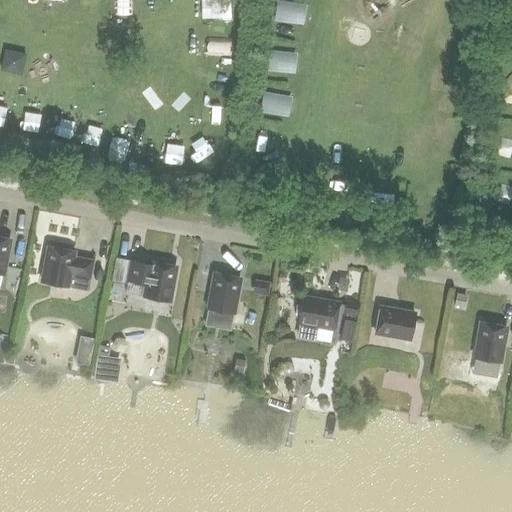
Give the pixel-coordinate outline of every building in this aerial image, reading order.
[(278,0),(274,0),(273,21),(303,22),(304,1),(278,0)] [(0,69),(20,74),(24,52),(2,48),(0,55),(0,69)] [(295,71),(296,50),(266,49),(265,71),(295,71)] [(260,89),(257,110),(287,115),(291,93),(260,89)] [(0,274),(2,275),(9,239),(0,237),(0,274)] [(66,287),(69,274),(89,277),(92,262),(72,258),(73,251),(49,247),(42,282),(66,287)] [(168,301),(175,266),(128,258),(124,280),(146,284),(144,297),(168,301)] [(233,313),(239,278),(214,273),(208,309),(233,313)] [(270,282),(254,279),(252,293),(268,296),(270,282)] [(299,322),(300,323),(298,337),(314,339),(316,326),(334,329),(338,304),(303,298),(299,322)] [(359,303),(345,300),(343,315),(356,317),(359,303)] [(410,339),(414,314),(379,308),(374,332),(410,339)] [(499,362),(505,327),(481,322),(474,358),(499,362)] [(110,365),(95,363),(93,374),(109,376),(110,365)]
